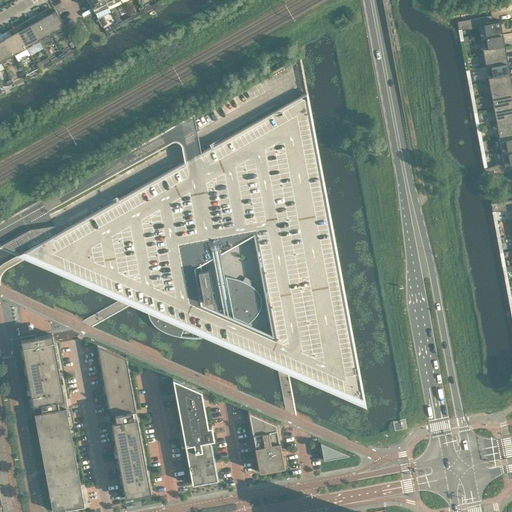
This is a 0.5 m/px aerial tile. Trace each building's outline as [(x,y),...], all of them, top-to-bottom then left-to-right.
[(87,0),(95,14),(109,8),(108,6),(104,0),(87,0)] [(49,14),(46,9),(40,12),(52,34),(51,32),(64,27),(65,27),(56,10),(49,14)] [(34,16),(37,21),(30,24),(39,41),(40,41),(39,39),(51,34),(52,34),(40,12),(34,16)] [(118,24),(122,22),(117,14),(113,17),(118,24)] [(503,34),(502,34),(499,21),(500,21),(500,20),(493,21),(492,15),(457,21),(458,30),(462,29),(473,29),(479,28),(481,39),(503,35),(503,34)] [(102,27),(107,24),(103,17),(98,20),(102,27)] [(24,28),(21,23),(15,27),(27,48),(26,46),(39,41),(30,24),(24,28)] [(9,30),(12,35),(5,39),(14,55),(15,55),(14,53),(26,48),(27,48),(15,27),(9,30)] [(505,49),(502,35),(503,35),(481,39),(483,53),(505,49)] [(0,41),(0,59),(2,62),(1,60),(14,55),(5,39),(0,41)] [(508,63),(507,63),(505,49),(483,53),(486,67),(508,63)] [(510,77),(507,63),(508,63),(486,67),(488,81),(510,77)] [(511,88),(510,77),(511,77),(510,77),(488,81),(491,95),(511,91),(511,88)] [(11,79),(6,82),(9,88),(15,85),(11,79)] [(511,91),(491,95),(494,109),(511,106),(511,91)] [(511,106),(494,109),(496,124),(511,120),(511,106)] [(30,229),(1,245),(22,254),(26,252),(128,296),(168,274),(259,222),(260,223),(285,356),(361,390),(362,396),(363,396),(351,328),(350,329),(351,335),(333,327),(325,346),(315,369),(312,368),(322,345),(312,291),(328,282),(311,191),(306,194),(292,123),(270,113),(201,152),(185,161),(168,171),(59,233),(55,225),(30,229)] [(511,120),(496,124),(499,138),(511,135),(511,120)] [(511,135),(499,138),(502,152),(511,150),(511,135)] [(504,163),(498,163),(487,168),(484,168),(485,170),(493,175),(511,171),(511,150),(502,152),(504,163)] [(511,199),(491,203),(492,212),(495,211),(507,211),(511,210),(511,199)] [(208,269),(198,271),(204,302),(213,300),(208,269)] [(226,280),(218,281),(223,310),(231,309),(233,317),(246,323),(246,324),(247,325),(249,323),(251,321),(253,320),(254,319),(255,317),(256,316),(257,314),(258,313),(259,311),(260,310),(260,308),(261,307),(261,306),(261,305),(262,304),(262,303),(262,302),(261,300),(261,299),(261,298),(261,297),(260,296),(260,295),(259,294),(258,292),(257,291),(255,289),(253,287),(250,285),(249,284),(247,283),(244,282),(242,281),(240,280),(235,278),(232,278),(228,277),(225,276),(225,278),(226,278),(226,280)] [(179,337),(180,337),(188,318),(200,323),(197,308),(160,292),(161,292),(160,291),(159,292),(158,293),(157,294),(156,295),(154,296),(154,298),(153,299),(152,300),(151,301),(150,303),(150,304),(149,306),(149,307),(148,309),(148,310),(148,312),(148,313),(148,314),(148,315),(149,316),(149,317),(149,319),(150,320),(151,321),(152,323),(154,324),(155,325),(158,328),(159,329),(161,330),(163,331),(164,332),(168,334),(171,335),(175,336),(179,337)] [(65,399),(53,334),(21,340),(32,397),(35,397),(36,403),(34,403),(36,414),(63,409),(61,400),(65,399)] [(126,357),(97,345),(110,415),(112,415),(113,421),(111,421),(125,494),(131,493),(132,495),(151,492),(126,357)] [(212,425),(208,426),(201,390),(173,378),(178,410),(179,410),(193,484),(218,479),(210,440),(214,440),(212,425)] [(66,408),(35,414),(53,510),(84,505),(66,408)] [(248,411),(252,432),(259,472),(285,467),(277,423),(248,411)] [(324,460),(350,455),(320,442),(324,460)]
